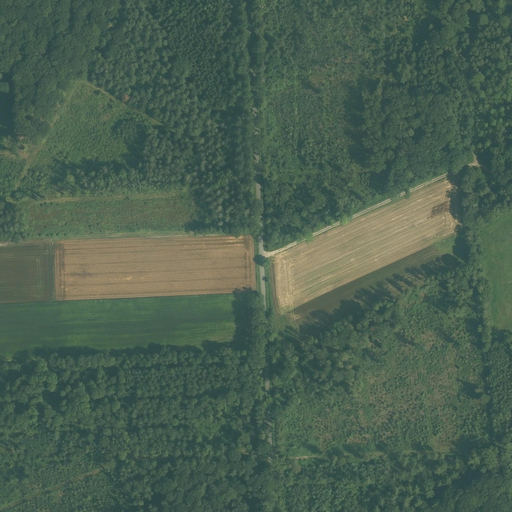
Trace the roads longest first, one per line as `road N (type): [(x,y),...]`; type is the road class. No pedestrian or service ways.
road 1 (tertiary): [(271,511),(249,0)]
road 2 (track): [(261,254),(463,167),(483,167),(511,199)]
